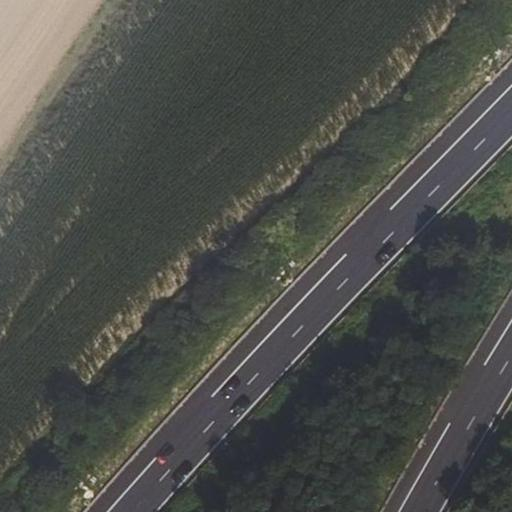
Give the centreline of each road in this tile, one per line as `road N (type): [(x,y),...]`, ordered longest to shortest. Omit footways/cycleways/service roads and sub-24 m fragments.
road 1 (motorway): [(511,115),(131,511)]
road 2 (track): [(0,152),(108,0)]
road 3 (motorway): [(511,360),(421,511)]
